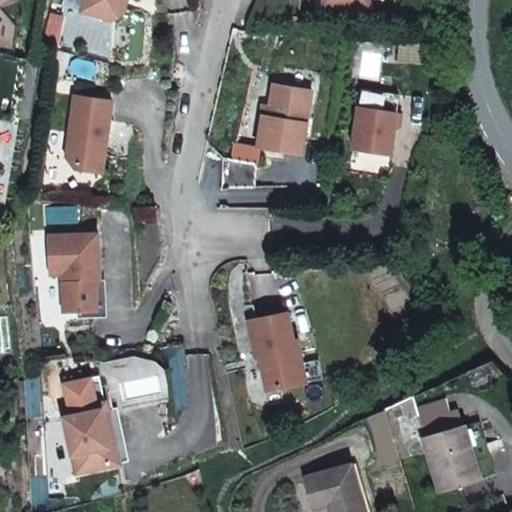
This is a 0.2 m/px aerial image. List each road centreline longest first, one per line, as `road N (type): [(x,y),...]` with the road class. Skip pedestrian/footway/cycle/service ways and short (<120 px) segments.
road 1 (residential): [(228,0),(224,42),(188,153),(201,308)]
road 2 (unknown): [(491,320),(406,370),(308,447),(251,469),(230,489)]
road 3 (tertiary): [(511,149),(479,81),(476,0)]
